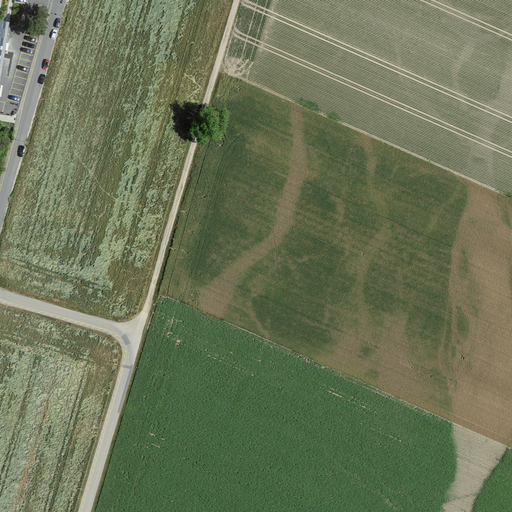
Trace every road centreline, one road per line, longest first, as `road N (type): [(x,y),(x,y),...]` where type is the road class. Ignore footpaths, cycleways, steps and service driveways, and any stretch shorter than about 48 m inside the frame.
road 1 (track): [(237,0),(133,346)]
road 2 (residential): [(87,511),(133,346),(128,334),(0,295)]
road 3 (residential): [(0,204),(59,0)]
